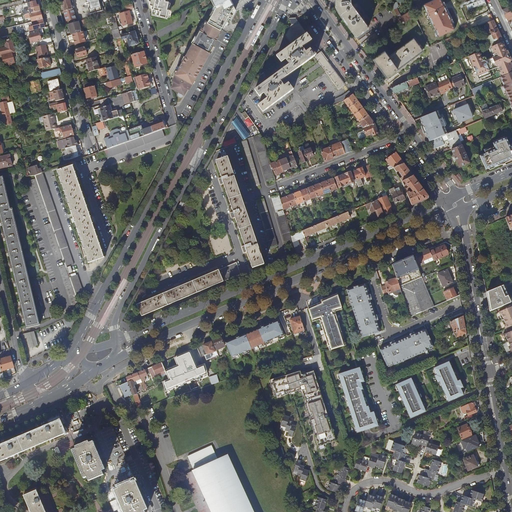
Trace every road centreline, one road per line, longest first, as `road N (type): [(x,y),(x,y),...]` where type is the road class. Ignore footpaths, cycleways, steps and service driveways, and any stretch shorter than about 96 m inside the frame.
road 1 (primary): [(262,0),(72,349)]
road 2 (primary): [(117,341),(114,320),(133,280),(286,0)]
road 3 (primary): [(115,359),(456,212)]
road 4 (primary): [(444,200),(117,341)]
road 5 (residential): [(503,472),(431,495),(367,482),(349,494),(343,511)]
road 6 (secondary): [(299,0),(400,138)]
road 7 (tertiary): [(487,373),(456,212)]
road 8 (secondary): [(410,130),(313,0)]
road 9 (residential): [(89,147),(49,0)]
road 10 (residential): [(400,138),(276,186)]
road 11 (residential): [(137,0),(173,125)]
